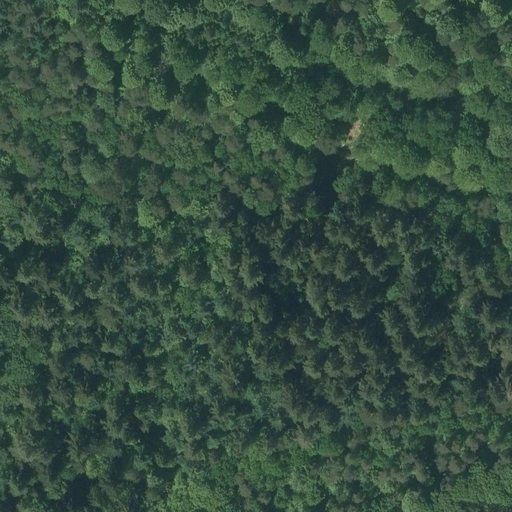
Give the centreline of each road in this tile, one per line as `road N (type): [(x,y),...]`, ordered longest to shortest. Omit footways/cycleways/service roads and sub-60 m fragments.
road 1 (track): [(511,200),(0,64)]
road 2 (track): [(151,511),(248,440),(511,398)]
road 3 (track): [(0,301),(40,388),(61,511)]
